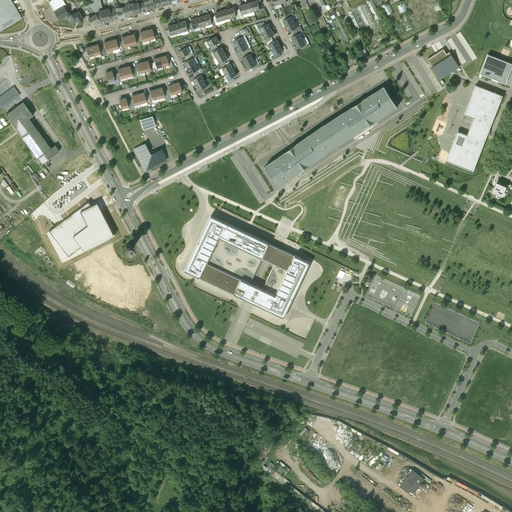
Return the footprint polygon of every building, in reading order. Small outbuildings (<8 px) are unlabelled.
[(0,16),(0,29),(20,18),(9,0),(0,0),(0,6),(2,10),(0,16)] [(62,0),(51,0),(49,2),(59,20),(66,16),(67,17),(70,15),(69,12),(67,13),(63,6),(65,5),(62,0)] [(121,7),(119,8),(118,7),(115,0),(114,0),(114,1),(113,2),(118,18),(124,17),(121,7)] [(151,0),(147,0),(144,1),(144,2),(147,10),(154,8),(151,0)] [(257,0),(251,2),(254,11),(260,10),(258,4),(257,0)] [(392,40),(371,0),(366,3),(387,42),(392,40)] [(376,0),(372,0),(393,39),(396,38),(376,0)] [(387,16),(394,13),(389,1),(382,4),(387,16)] [(113,2),(107,3),(108,6),(109,6),(110,8),(113,20),(118,18),(113,2)] [(137,3),(132,4),(132,2),(129,3),(132,14),(140,12),(138,4),(137,3)] [(141,3),(138,4),(140,12),(147,10),(144,2),(141,3)] [(251,2),(245,4),(248,13),(254,11),(251,2)] [(129,3),(125,4),(125,6),(121,7),(124,17),(132,14),(129,3)] [(365,3),(347,12),(367,52),(386,42),(365,3)] [(398,6),(401,13),(408,10),(405,3),(398,6)] [(245,4),(239,6),(240,9),(242,15),(248,13),(245,4)] [(324,4),(318,7),(321,13),(327,10),(324,4)] [(358,36),(346,13),(345,14),(341,5),(338,6),(343,15),(332,20),(344,43),(354,38),(345,20),(345,19),(355,38),(358,36)] [(233,7),(227,9),(230,18),(236,16),(233,7)] [(109,8),(97,11),(101,23),(113,20),(110,8),(109,8)] [(227,9),(221,11),(224,20),(230,18),(227,9)] [(221,11),(215,13),(218,21),(218,22),(224,20),(221,11)] [(78,12),(73,15),(73,13),(70,15),(67,17),(69,21),(71,20),(72,23),(76,21),(78,23),(83,20),(78,12)] [(91,17),(90,15),(87,17),(92,25),(95,23),(96,24),(100,22),(96,14),(91,17)] [(209,14),(203,16),(206,25),(212,23),(210,18),(209,14)] [(203,16),(197,18),(200,27),(206,25),(203,16)] [(286,19),(283,21),(286,27),(294,22),(291,17),(286,19)] [(197,18),(191,19),(192,23),(194,29),(200,27),(197,18)] [(185,21),(179,23),(182,32),(188,30),(186,24),(185,21)] [(294,22),(286,27),(289,32),(292,30),(297,28),(294,22)] [(179,23),(173,25),(176,34),(182,32),(179,23)] [(265,25),(260,28),(263,33),(271,29),(268,23),(265,25)] [(173,25),(167,26),(168,30),(170,35),(176,34),(173,25)] [(152,29),(146,30),(148,40),(154,38),(152,29)] [(271,29),(263,33),(266,39),(274,35),(271,29)] [(146,30),(139,32),(140,36),(142,41),(148,40),(146,30)] [(295,36),(291,38),(294,43),(303,39),(300,33),(295,36)] [(134,34),(128,36),(130,45),(136,43),(135,37),(134,34)] [(130,45),(128,36),(121,37),(122,41),(124,46),(130,45)] [(216,36),(207,41),(211,46),(216,44),(219,42),(216,36)] [(245,43),(242,37),(233,42),(236,47),(245,43)] [(116,39),(109,41),(112,50),(118,48),(117,43),(116,39)] [(303,39),(294,43),(297,49),(306,44),(303,39)] [(274,42),(269,44),(271,50),(280,46),(277,40),(274,42)] [(109,41),(103,43),(104,46),(106,52),(112,50),(109,41)] [(245,43),(236,47),(239,53),(242,51),(248,48),(245,43)] [(98,44),(91,46),(94,55),(100,53),(99,48),(98,44)] [(384,44),(372,50),(374,53),(385,47),(384,44)] [(94,55),(91,46),(85,48),(86,51),(88,57),(94,55)] [(280,46),(271,50),(274,56),(279,53),(283,51),(280,46)] [(187,47),(178,52),(181,58),(185,56),(190,53),(187,47)] [(218,49),(213,52),(216,57),(225,53),(222,47),(218,49)] [(443,48),(427,59),(440,79),(459,67),(449,52),(447,53),(443,48)] [(368,57),(364,50),(361,51),(363,55),(353,60),(355,64),(368,57)] [(225,53),(216,57),(219,63),(224,60),(228,59),(225,53)] [(245,56),(242,58),(245,64),(253,59),(250,54),(245,56)] [(511,67),(511,63),(487,54),(480,73),(506,84),(511,67)] [(166,55),(159,57),(162,66),(168,64),(167,59),(166,55)] [(159,57),(153,59),(154,62),(156,68),(162,66),(159,57)] [(187,61),(184,63),(187,69),(196,64),(193,59),(187,61)] [(253,59),(245,64),(248,69),(251,68),(256,65),(253,59)] [(148,60),(141,62),(144,71),(150,70),(149,64),(148,60)] [(141,62),(135,64),(136,67),(138,73),(144,71),(141,62)] [(196,64),(187,69),(190,74),(193,72),(198,70),(196,64)] [(227,66),(222,68),(225,74),(233,70),(230,64),(227,66)] [(130,66),(123,67),(126,77),(132,75),(131,69),(130,66)] [(123,67),(117,69),(118,73),(120,78),(126,77),(123,67)] [(233,70),(225,74),(228,80),(233,77),(236,75),(233,70)] [(112,71),(105,73),(108,82),(114,80),(113,74),(112,71)] [(201,75),(193,80),(196,85),(204,81),(201,75)] [(204,81),(196,85),(199,91),(207,86),(204,81)] [(180,82),(173,84),(176,93),(182,91),(181,86),(180,82)] [(173,84),(167,86),(168,89),(170,95),(176,93),(173,84)] [(503,96),(475,85),(472,93),(476,94),(475,96),(474,96),(466,115),(474,118),(467,135),(460,132),(452,151),(453,152),(452,154),(449,153),(446,160),(473,171),(503,96)] [(0,96),(0,104),(2,107),(20,94),(14,86),(0,96)] [(352,107),(317,130),(296,145),(296,144),(286,151),(265,166),(279,186),(300,171),(310,164),(330,150),(365,127),(366,127),(376,121),(375,121),(397,107),(384,86),(362,100),(352,107)] [(162,87),(155,89),(158,98),(164,96),(163,91),(162,87)] [(155,89),(149,91),(150,94),(152,100),(158,98),(155,89)] [(143,92),(137,94),(140,103),(146,101),(145,96),(143,92)] [(137,94),(131,96),(132,99),(134,105),(140,103),(137,94)] [(125,98),(119,99),(122,108),(128,107),(127,101),(125,98)] [(35,128),(28,118),(33,115),(23,102),(5,115),(18,132),(41,164),(59,151),(55,145),(50,149),(35,128)] [(139,118),(143,130),(155,126),(152,115),(139,118)] [(143,144),(134,149),(145,170),(167,159),(162,150),(156,153),(155,152),(147,150),(146,150),(143,144)] [(506,186),(497,182),(493,191),(502,196),(506,186)] [(68,257),(81,247),(84,251),(113,236),(104,219),(105,219),(96,203),(90,205),(88,202),(49,231),(68,257)] [(295,255),(282,249),(279,247),(276,246),(273,245),(269,243),(211,215),(202,233),(185,270),(234,293),(244,298),(247,300),(250,301),(253,302),(256,304),(284,317),(294,297),(310,262),(295,255)] [(133,247),(132,245),(131,244),(130,244),(129,243),(127,244),(126,245),(125,246),(124,247),(124,248),(125,250),(126,251),(127,252),(128,252),(130,252),(131,252),(132,251),(133,250),(133,248),(133,247)] [(405,293),(407,288),(375,274),(370,285),(373,286),(371,291),(384,296),(383,298),(387,299),(386,302),(389,304),(391,299),(396,301),(400,291),(405,293)] [(475,334),(480,321),(474,319),(471,319),(471,317),(442,305),(442,308),(445,309),(445,313),(443,316),(448,316),(448,319),(446,322),(444,322),(444,323),(442,328),(452,333),(451,333),(457,335),(458,335),(458,334),(460,330),(461,330),(467,330),(467,326),(463,324),(472,324),(471,324),(472,322),(475,322),(475,334)] [(259,341),(269,346),(272,340),(262,335),(259,341)] [(380,462),(385,465),(392,455),(387,452),(380,462)] [(287,479),(270,468),(273,464),(270,462),(267,468),(263,465),(261,468),(278,479),(284,484),(287,479)] [(283,475),(286,471),(284,470),(285,470),(279,466),(276,471),(283,475)] [(424,479),(412,470),(400,486),(412,495),(424,479)]
